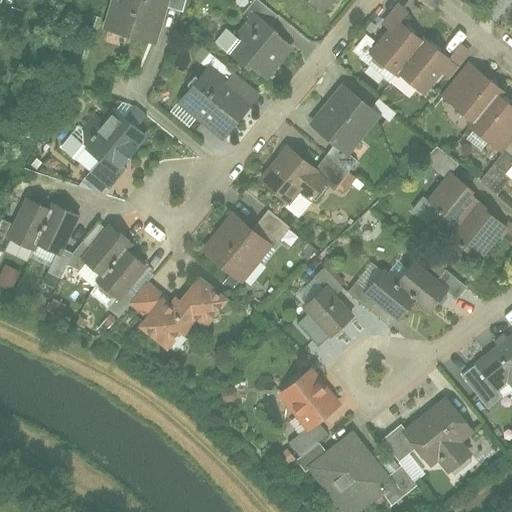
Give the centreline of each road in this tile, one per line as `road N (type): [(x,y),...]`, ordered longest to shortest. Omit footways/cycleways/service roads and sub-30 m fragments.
road 1 (residential): [(181,196),(220,166),(352,0)]
road 2 (residential): [(379,376),(446,351),(511,299)]
